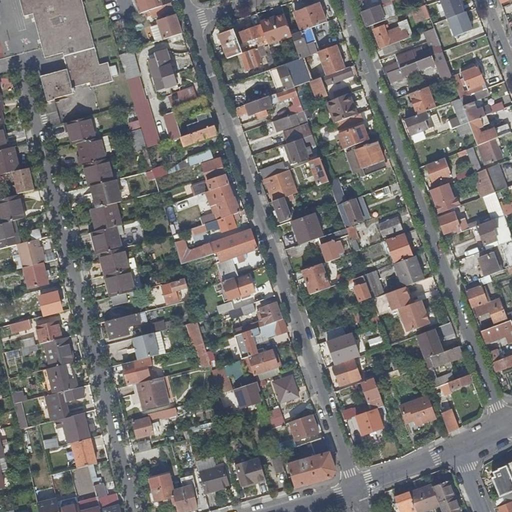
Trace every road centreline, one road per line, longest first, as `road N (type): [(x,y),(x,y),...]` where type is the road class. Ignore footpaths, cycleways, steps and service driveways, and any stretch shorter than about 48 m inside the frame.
road 1 (residential): [(356,491),(192,23)]
road 2 (residential): [(343,0),(500,419)]
road 3 (residential): [(26,82),(142,511)]
